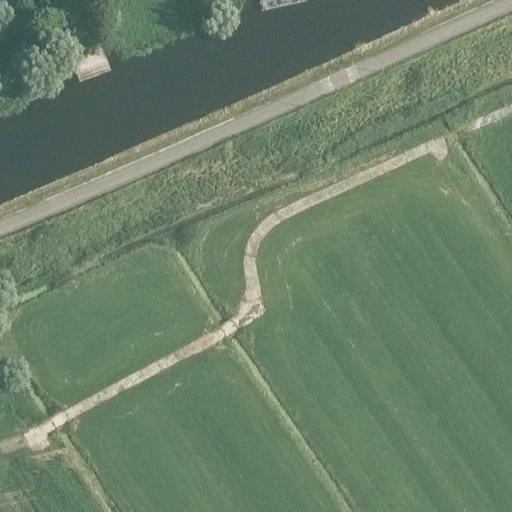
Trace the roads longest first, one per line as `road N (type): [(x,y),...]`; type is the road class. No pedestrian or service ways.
road 1 (track): [(0,447),(235,326),(253,311),(249,255),(271,222),(511,112)]
road 2 (unclassified): [(0,231),(511,5)]
